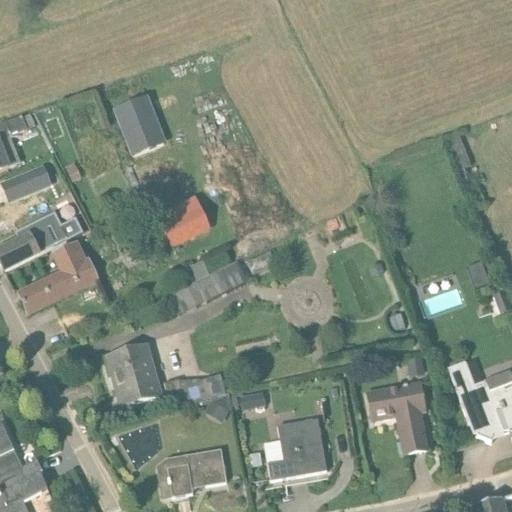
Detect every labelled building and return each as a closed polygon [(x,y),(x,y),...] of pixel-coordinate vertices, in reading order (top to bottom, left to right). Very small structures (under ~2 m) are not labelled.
[(27,132),(22,119),(0,126),(0,134),(3,142),(27,132)] [(443,144),(462,188),(470,184),(465,171),(471,169),(458,138),(443,144)] [(0,151),(0,174),(8,171),(0,151)] [(81,181),(74,167),(65,171),(72,185),(81,181)] [(209,230),(196,203),(157,221),(170,249),(209,230)] [(0,272),(2,276),(52,248),(53,250),(67,243),(66,242),(79,236),(69,213),(56,220),(58,225),(45,232),(44,230),(0,253),(0,272)] [(17,299),(26,318),(99,280),(91,263),(87,265),(77,245),(51,258),(60,278),(17,299)] [(237,265),(167,299),(177,319),(247,286),(237,265)] [(511,311),(506,294),(493,299),(501,318),(511,313),(511,311)] [(155,403),(140,349),(105,359),(116,398),(124,396),(128,410),(155,403)] [(510,429),(511,428),(511,377),(510,374),(474,388),(465,365),(448,371),(472,438),(491,447),(493,441),(509,435),(511,431),(510,429)] [(171,413),(185,409),(178,382),(164,386),(171,413)] [(403,458),(426,454),(418,410),(422,406),(418,388),(367,398),(372,421),(400,415),(405,439),(400,440),(403,458)] [(255,396),(240,399),(242,413),(257,411),(255,396)] [(277,430),(283,464),(267,467),(271,491),(289,488),(288,482),(327,475),(317,423),(277,430)] [(20,511),(16,501),(44,488),(39,477),(42,475),(39,470),(30,474),(28,468),(21,471),(2,427),(0,428),(0,511),(20,511)] [(186,469),(167,473),(169,483),(167,483),(168,488),(170,488),(172,502),(192,498),(191,492),(226,486),(222,455),(184,461),(186,469)] [(259,457),(250,458),(252,470),(260,469),(259,457)] [(503,511),(501,504),(501,502),(473,510),(473,511),(503,511)]
